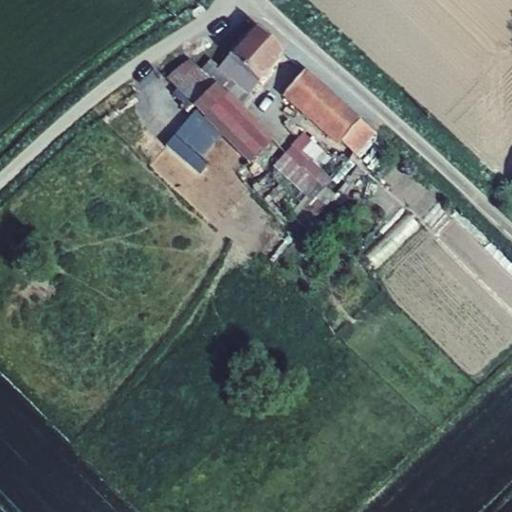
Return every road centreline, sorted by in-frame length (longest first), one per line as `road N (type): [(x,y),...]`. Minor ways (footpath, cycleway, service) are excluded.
road 1 (residential): [(259,0),(511,228)]
road 2 (unclassified): [(0,177),(87,98),(233,0)]
